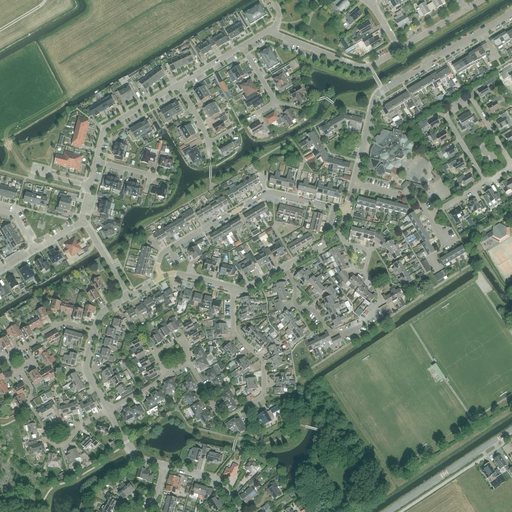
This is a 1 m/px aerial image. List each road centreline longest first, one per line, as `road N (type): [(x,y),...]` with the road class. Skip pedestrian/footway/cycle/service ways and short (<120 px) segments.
road 1 (residential): [(284,267),(295,305),(315,311),(333,333),(346,333),(380,300),(364,272),(369,250),(338,238)]
road 2 (residential): [(157,280),(167,250),(270,192),(347,210)]
road 3 (residential): [(485,183),(446,115),(471,101),(511,163)]
road 4 (residential): [(371,114),(381,91),(511,11)]
road 5 (tertiary): [(388,511),(511,429)]
road 6 (residential): [(398,49),(362,67),(269,31)]
road 7 (residential): [(258,401),(263,363),(234,334),(233,289)]
